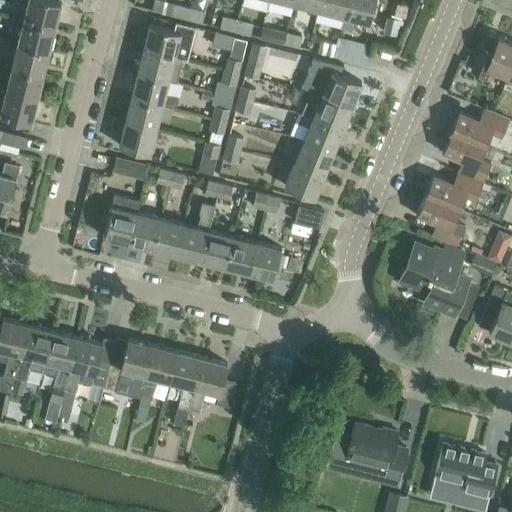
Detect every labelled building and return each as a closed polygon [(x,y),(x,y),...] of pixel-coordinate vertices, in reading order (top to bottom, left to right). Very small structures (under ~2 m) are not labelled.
[(27,0),(24,17),(54,25),(60,1),(56,0),(27,0)] [(153,0),(151,9),(187,18),(189,6),(163,0),(153,0)] [(293,0),(293,2),(318,8),(319,0),(293,0)] [(319,0),(318,8),(342,14),(345,0),(319,0)] [(339,26),(352,29),(354,17),(368,21),(372,0),(345,0),(342,14),(339,26)] [(204,10),(189,6),(187,18),(201,22),(204,10)] [(237,19),(231,17),(222,15),(219,27),(234,30),(237,19)] [(390,16),(386,32),(398,34),(402,19),(390,16)] [(18,41),(48,49),(54,25),(24,17),(18,41)] [(250,34),(252,22),(237,19),(234,30),(250,34)] [(186,58),(194,26),(175,21),(174,25),(166,22),(165,27),(149,23),(143,47),(174,55),(186,58)] [(286,31),(272,28),(271,27),(268,39),(283,43),(286,31)] [(302,35),(296,33),(286,31),(283,43),(299,47),(302,35)] [(486,32),(480,46),(471,69),(491,78),(494,71),(507,76),(511,63),(511,42),(497,36),(486,32)] [(320,39),(317,51),(332,55),(335,45),(335,42),(320,39)] [(42,73),(48,49),(18,41),(11,66),(42,73)] [(367,63),(369,54),(335,45),(332,55),(367,63)] [(137,71),(168,79),(174,55),(143,47),(137,71)] [(227,56),(224,68),(238,71),(241,59),(227,56)] [(322,92),(351,104),(361,80),(340,72),(344,64),(313,56),(307,71),(327,79),(322,92)] [(243,73),(244,73),(258,77),(261,64),(247,61),(243,73)] [(11,66),(5,90),(36,98),(42,73),(11,66)] [(220,80),(235,84),(238,71),(224,68),(220,80)] [(168,79),(137,71),(131,95),(162,103),(171,105),(174,94),(164,92),(168,79)] [(238,96),(252,100),(256,88),(241,84),(238,96)] [(0,114),(30,123),(36,98),(5,90),(0,110),(0,114)] [(312,115),(342,127),(351,104),(322,92),(312,115)] [(125,120),(155,128),(162,103),(131,95),(125,120)] [(249,112),(252,100),(238,96),(234,109),(249,112)] [(211,115),(226,119),(229,108),(214,104),(211,115)] [(450,131),(485,145),(490,132),(500,137),(508,117),(483,107),(478,118),(458,110),(450,131)] [(312,116),(300,111),(296,121),(303,124),(308,126),(303,138),(332,151),(342,127),(312,115),(312,116)] [(208,128),(223,132),(226,119),(211,115),(208,128)] [(155,128),(125,120),(118,144),(149,152),(155,128)] [(0,141),(24,148),(26,136),(27,136),(0,129),(0,141)] [(456,170),(482,181),(490,162),(479,158),(485,145),(450,131),(441,151),(461,159),(456,170)] [(225,146),(240,150),(243,136),(228,133),(225,146)] [(293,162),(323,174),(332,151),(303,138),(293,162)] [(202,153),(216,156),(217,156),(220,144),(205,140),(202,153)] [(237,161),(240,150),(225,146),(222,157),(237,161)] [(0,209),(6,211),(15,177),(16,177),(20,163),(4,159),(1,173),(0,172),(0,209)] [(131,174),(131,175),(144,178),(147,164),(147,163),(135,160),(131,174)] [(323,174),(293,162),(284,185),(313,197),(323,174)] [(160,166),(156,181),(168,184),(172,169),(160,166)] [(172,169),(168,184),(180,187),(184,173),(172,169)] [(424,193),(459,208),(465,195),(475,199),(482,181),(456,170),(452,181),(432,173),(424,193)] [(207,178),(204,193),(216,196),(220,181),(207,178)] [(220,181),(216,196),(228,199),(232,184),(220,181)] [(264,208),(268,193),(255,190),(252,205),(264,208)] [(268,193),(264,208),(277,211),(280,196),(268,193)] [(431,233),(453,242),(456,244),(464,225),(454,221),(459,208),(424,193),(416,213),(436,221),(431,233)] [(197,226),(184,222),(176,253),(200,259),(208,228),(214,204),(201,200),(198,212),(200,212),(197,226)] [(298,203),(294,220),(319,226),(323,210),(298,203)] [(129,242),(136,211),(111,204),(104,235),(129,242)] [(152,247),(160,216),(136,211),(129,242),(152,247)] [(176,253),(184,222),(160,216),(152,247),(176,253)] [(224,265),(232,234),(208,228),(200,259),(224,265)] [(500,267),(511,239),(499,233),(487,261),(500,267)] [(249,271),(257,240),(232,234),(224,265),(249,271)] [(257,240),(249,271),(273,277),(281,246),(257,240)] [(462,257),(463,251),(447,245),(446,250),(435,246),(434,249),(414,241),(404,266),(406,266),(401,279),(428,290),(424,301),(454,313),(468,280),(458,275),(464,257),(462,257)] [(511,290),(494,283),(483,310),(495,315),(489,331),(510,340),(511,335),(511,290)] [(0,348),(9,350),(3,373),(0,374),(0,388),(10,391),(14,375),(15,376),(28,323),(2,317),(0,325),(0,348)] [(44,359),(52,329),(28,323),(15,376),(25,378),(27,374),(40,377),(41,371),(44,359)] [(55,374),(52,385),(63,388),(77,335),(52,329),(44,359),(41,371),(55,374)] [(103,385),(110,360),(98,357),(102,342),(77,335),(63,388),(64,388),(74,391),(80,368),(93,371),(91,382),(103,385)] [(139,396),(152,343),(127,337),(121,363),(110,360),(103,385),(115,388),(120,367),(134,371),(128,394),(139,396)] [(145,421),(156,376),(169,379),(176,349),(152,343),(139,396),(137,403),(138,403),(135,419),(145,421)] [(183,383),(175,423),(183,425),(188,407),(193,385),(201,355),(176,349),(169,379),(183,383)] [(201,355),(193,385),(188,407),(199,410),(204,388),(219,392),(216,402),(228,405),(234,380),(222,377),(226,362),(201,355)] [(64,388),(63,388),(52,385),(48,402),(59,404),(64,388)] [(337,431),(332,450),(345,453),(345,454),(378,463),(375,476),(398,482),(407,447),(394,444),(397,430),(382,426),(381,428),(353,421),(350,435),(337,431)] [(442,440),(432,479),(488,493),(496,462),(484,459),(485,451),(442,440)] [(389,498),(386,511),(388,511),(400,511),(403,502),(389,498)]
